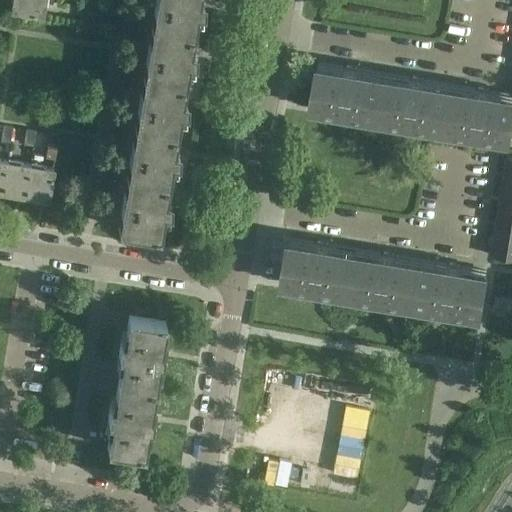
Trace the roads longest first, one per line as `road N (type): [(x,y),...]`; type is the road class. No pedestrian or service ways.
road 1 (residential): [(0,482),(188,509),(198,498),(236,284)]
road 2 (residential): [(248,211),(464,245),(474,168)]
road 3 (residential): [(277,34),(496,67),(506,0)]
road 4 (residential): [(236,284),(34,249)]
road 5 (residential): [(0,447),(34,249)]
road 6 (residential): [(248,211),(277,34)]
